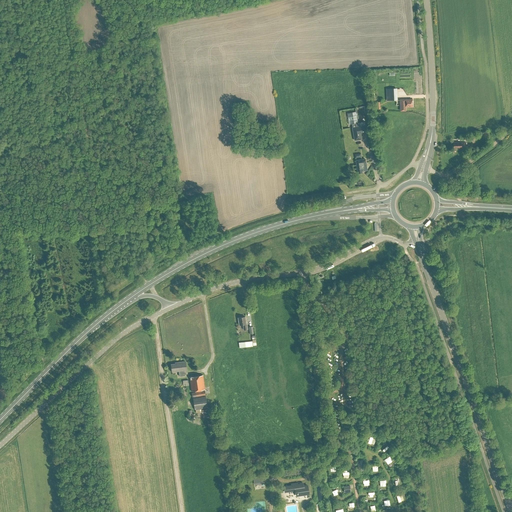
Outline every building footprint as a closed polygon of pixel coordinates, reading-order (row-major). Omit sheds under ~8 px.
[(412,99),(400,100),(400,111),(405,110),(405,107),(412,106),(412,99)] [(355,111),(347,113),(349,124),(355,123),(357,123),(357,121),(356,116),(355,111)] [(361,133),(368,132),(366,124),(365,125),(364,121),(357,123),(355,123),(355,126),(352,127),(354,140),(362,139),(361,133)] [(357,173),(362,172),(362,171),(367,170),(366,164),(365,164),(365,159),(356,161),(357,165),(356,165),(357,173)] [(245,316),(238,317),(239,324),(243,324),(243,329),(247,329),(247,323),(246,323),(245,316)] [(255,335),(252,335),(252,341),(239,342),(239,348),(253,346),(253,345),(256,345),(255,335)] [(171,364),(172,372),(179,371),(179,375),(185,375),(184,370),(187,370),(185,361),(178,362),(178,363),(171,364)] [(203,375),(189,377),(191,390),(204,389),(203,375)] [(206,396),(193,398),(195,409),(207,407),(206,396)] [(299,481),(291,482),(291,484),(284,486),(285,493),(295,491),(296,496),(309,494),(308,484),(304,485),(303,482),(299,483),(299,481)]
